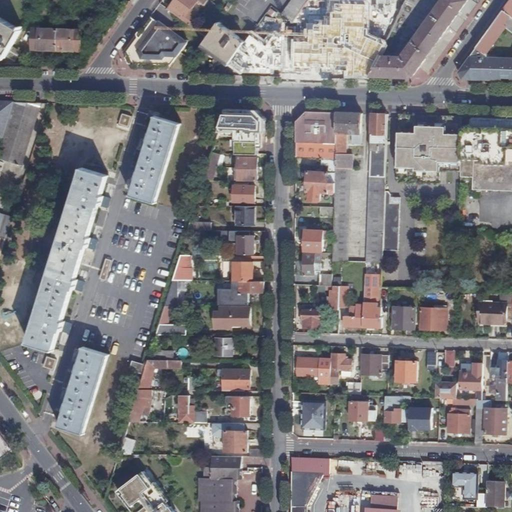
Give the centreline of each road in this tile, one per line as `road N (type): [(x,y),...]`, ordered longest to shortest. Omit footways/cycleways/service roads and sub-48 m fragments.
road 1 (residential): [(279,338),(282,91)]
road 2 (residential): [(277,447),(511,454)]
road 3 (unclassified): [(279,338),(511,345)]
road 4 (secondary): [(282,91),(86,84)]
road 5 (secondary): [(438,97),(282,91)]
road 6 (tertiary): [(84,511),(0,400)]
